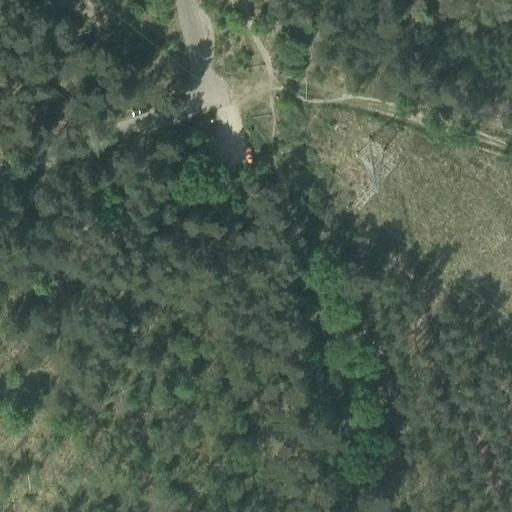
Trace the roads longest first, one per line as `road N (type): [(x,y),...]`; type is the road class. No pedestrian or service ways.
road 1 (unclassified): [(0,175),(209,103),(183,0)]
road 2 (track): [(270,87),(397,108),(511,144)]
